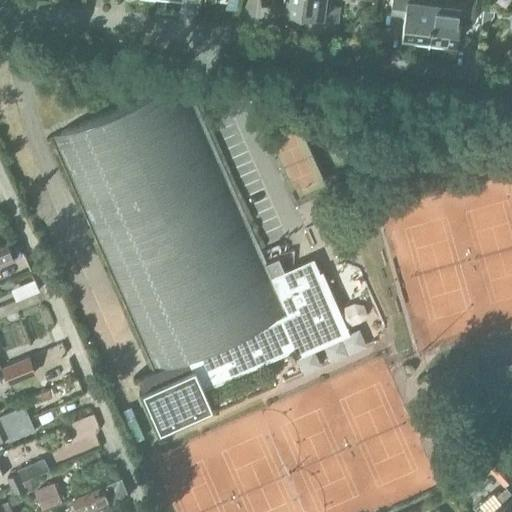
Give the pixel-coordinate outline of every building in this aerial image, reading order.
[(329,0),(285,0),(284,10),(313,13),(311,27),(335,30),(338,6),(329,4),(329,0)] [(427,42),(432,0),(390,0),(390,5),(404,7),(400,35),(413,37),(412,40),(427,42)] [(432,0),(427,42),(442,44),(442,41),(455,42),(458,14),(472,16),(474,0),(432,0)] [(184,77),(52,136),(154,371),(137,379),(160,430),(212,407),(204,389),(206,387),(265,362),(288,351),(292,360),(296,358),(295,356),(345,334),(335,311),(340,309),(323,270),(320,271),(316,261),(305,266),(303,262),(285,270),(279,257),(267,262),(264,256),(260,247),(184,77)] [(6,244),(0,246),(0,264),(13,259),(6,244)] [(1,367),(8,384),(36,373),(29,356),(1,367)] [(495,416),(511,411),(511,363),(483,371),(495,416)] [(0,429),(30,417),(24,405),(0,415),(0,417),(0,419),(0,418),(0,429)] [(30,417),(0,429),(0,440),(8,437),(10,440),(35,430),(30,417)] [(22,481),(30,478),(49,469),(44,457),(17,469),(18,472),(8,477),(12,486),(22,481)] [(511,475),(511,474),(509,471),(499,460),(489,469),(502,484),(511,475)] [(26,490),(22,481),(12,486),(16,495),(26,490)] [(63,501),(55,481),(34,489),(42,509),(63,501)] [(102,485),(72,497),(78,511),(90,511),(110,504),(102,485)] [(511,511),(511,493),(511,494),(504,486),(496,493),(502,501),(487,511),(511,511)] [(0,511),(12,511),(7,500),(0,502),(0,511)]
